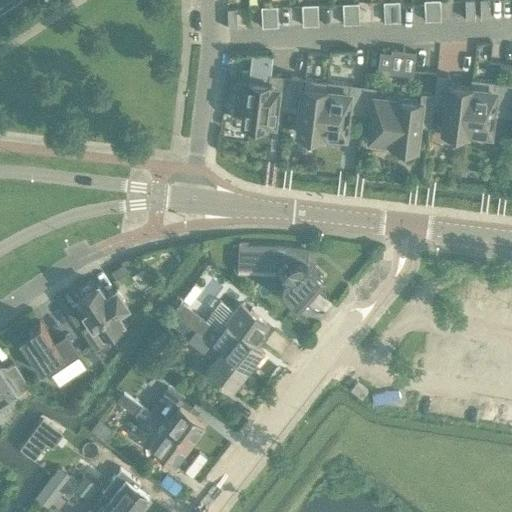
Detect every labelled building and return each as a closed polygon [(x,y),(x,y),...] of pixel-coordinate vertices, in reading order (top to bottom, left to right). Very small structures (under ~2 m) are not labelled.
[(433,20),(432,0),(424,0),(425,20),(433,20)] [(433,20),(440,20),(439,0),(434,0),(432,0),(433,20)] [(464,0),(465,19),(474,19),(473,0),(464,0)] [(479,0),(480,18),(489,18),(488,0),(479,0)] [(392,22),(400,21),(399,1),(391,2),(392,22)] [(384,22),(392,22),(391,2),(383,2),(384,22)] [(351,23),(350,3),(342,4),(343,24),(351,23)] [(351,23),(359,23),(358,3),(350,3),(351,23)] [(302,25),(310,25),(309,5),(301,5),(302,25)] [(309,5),(310,25),(318,25),(317,5),(309,5)] [(262,27),(270,26),(269,6),(261,7),(262,27)] [(277,6),(269,6),(270,26),(278,26),(277,6)] [(228,28),(237,28),(236,8),(227,8),(228,28)] [(378,67),(389,68),(391,52),(379,51),(378,67)] [(433,101),(435,82),(424,80),(425,72),(412,70),(410,90),(398,89),(391,144),(415,147),(419,119),(431,121),(433,101)] [(288,103),(291,75),(269,72),(267,83),(247,81),(244,102),(240,102),(240,105),(243,106),(241,122),(265,125),(265,122),(273,123),(276,102),(288,103)] [(320,135),(327,80),(291,75),(288,103),(299,105),(296,132),(320,135)] [(465,133),(472,78),(447,75),(446,83),(435,82),(433,101),(445,102),(441,130),(465,133)] [(504,110),(508,82),(472,78),(465,133),(466,133),(482,135),(483,131),(490,132),(492,108),(504,110)] [(359,112),(361,94),(350,92),(352,83),(327,80),(320,135),(321,135),(337,137),(338,133),(344,134),(347,111),(359,112)] [(391,144),(398,89),(397,88),(395,97),(372,94),(372,95),(361,94),(359,112),(371,113),(368,137),(375,138),(374,141),(391,143),(390,144),(391,144)] [(300,243),(294,243),(284,242),(274,241),(267,241),(257,241),(232,242),(230,243),(231,244),(232,243),(243,242),(242,264),(284,266),(284,272),(283,272),(283,273),(282,274),(282,275),(281,276),(280,278),(280,279),(280,280),(280,282),(280,283),(280,285),(280,286),(281,289),(283,292),(284,293),(297,304),(323,275),(308,262),(306,260),(305,260),(303,259),(303,245),(300,244),(300,243)] [(123,263),(110,271),(116,279),(128,271),(123,263)] [(92,286),(90,283),(80,290),(82,293),(77,296),(88,313),(86,314),(90,321),(80,328),(96,352),(110,343),(106,336),(125,324),(117,312),(127,305),(116,287),(105,294),(97,283),(92,286)] [(176,313),(180,316),(221,349),(246,369),(262,348),(252,341),(266,323),(240,303),(218,331),(183,304),(176,313)] [(180,316),(172,326),(213,358),(205,369),(231,389),(246,369),(221,349),(180,316)] [(40,321),(16,336),(40,372),(46,368),(50,374),(79,355),(65,334),(54,342),(40,321)] [(0,404),(7,400),(8,398),(7,396),(14,391),(16,393),(28,385),(14,364),(2,371),(0,367),(0,404)] [(356,381),(350,388),(362,397),(367,390),(356,381)] [(124,393),(189,442),(204,423),(179,404),(169,418),(164,415),(166,412),(131,385),(124,393)] [(189,442),(124,393),(117,402),(153,429),(156,425),(161,429),(149,443),(174,462),(189,442)] [(43,419),(33,434),(52,447),(62,432),(43,419)] [(99,420),(88,434),(102,444),(112,430),(99,420)] [(77,482),(83,475),(96,485),(103,476),(80,459),(68,475),(77,482)] [(110,496),(131,511),(136,511),(149,495),(125,477),(128,474),(120,468),(103,490),(110,496)] [(65,498),(79,508),(96,485),(83,475),(77,482),(65,498)] [(131,511),(110,496),(98,511),(90,511),(89,511),(131,511)]
